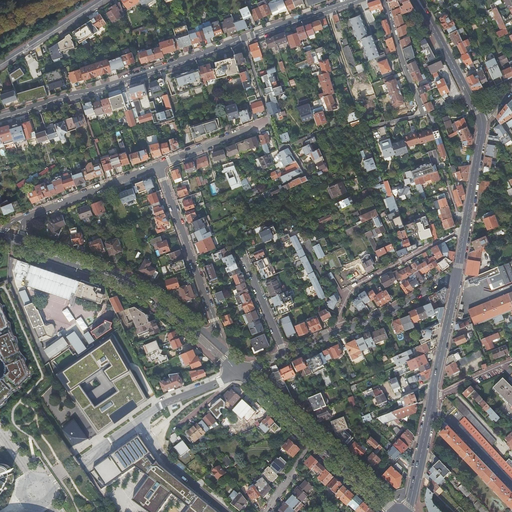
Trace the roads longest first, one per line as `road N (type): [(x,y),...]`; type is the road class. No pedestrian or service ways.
road 1 (secondary): [(13,246),(130,290),(173,315),(237,372)]
road 2 (tertiary): [(0,119),(243,39)]
road 3 (secondary): [(204,332),(135,286),(19,242)]
road 4 (residential): [(384,0),(424,113),(362,128)]
road 5 (residential): [(465,226),(360,283),(331,335)]
road 6 (residential): [(157,166),(214,325)]
road 7 (residential): [(243,39),(278,146),(288,145),(309,178)]
road 8 (residential): [(237,372),(107,441)]
road 9 (residential): [(27,217),(157,166)]
road 10 (tertiary): [(455,276),(331,335)]
road 11 (secondary): [(417,0),(481,120)]
road 12 (secondary): [(455,276),(432,399)]
